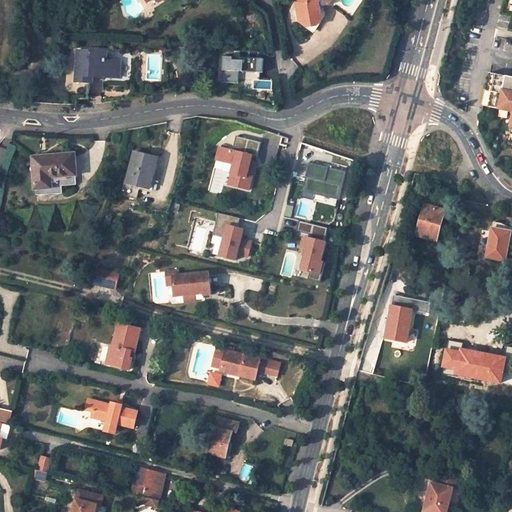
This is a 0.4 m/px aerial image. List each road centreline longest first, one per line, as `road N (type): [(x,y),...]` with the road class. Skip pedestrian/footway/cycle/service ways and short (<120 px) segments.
road 1 (primary): [(317,433),(406,101)]
road 2 (residential): [(29,361),(317,433)]
road 3 (tertiary): [(0,114),(52,120),(184,105),(289,116)]
road 4 (tertiary): [(406,101),(463,128),(481,167),(511,195)]
road 5 (residential): [(294,113),(270,231)]
